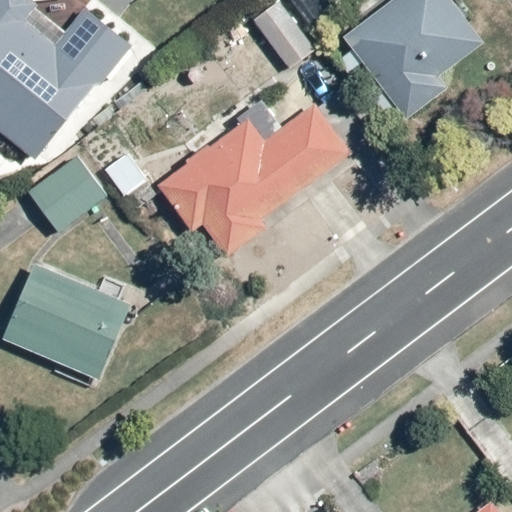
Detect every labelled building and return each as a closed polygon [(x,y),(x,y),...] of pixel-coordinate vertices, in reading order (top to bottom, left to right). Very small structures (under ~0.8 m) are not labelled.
[(65,29),(33,0),(0,0),(0,141),(23,162),(126,46),(84,8),(65,29)] [(316,50),(281,0),(275,0),(252,16),(288,69),(316,50)] [(481,40),(450,0),(389,0),(343,35),(404,116),(445,86),(436,74),(481,40)] [(312,79),(270,111),(261,99),(154,181),(189,226),(198,219),(224,253),(268,220),(264,215),(370,134),(338,93),(334,88),(325,96),(312,79)] [(148,179),(126,148),(101,165),(123,196),(148,179)] [(108,195),(75,153),(27,191),(60,233),(108,195)] [(0,335),(0,337),(99,378),(131,301),(31,260),(16,298),(0,335)] [(500,511),(489,497),(468,511),(500,511)]
